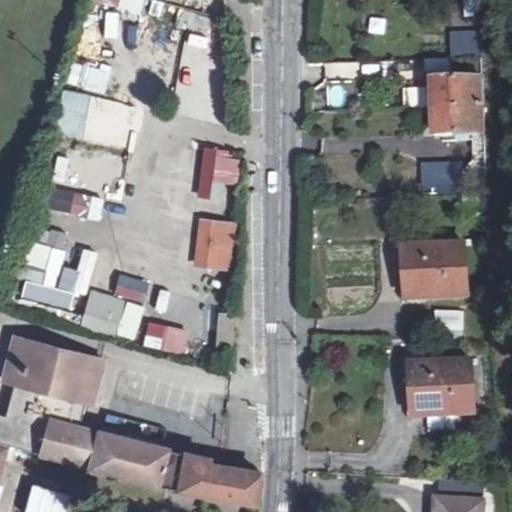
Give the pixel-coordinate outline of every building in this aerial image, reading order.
[(430,95),(431,110),(474,109),(472,84),(482,83),(481,60),(453,60),(451,60),(452,83),(430,84),(430,95)] [(73,63),(70,84),(87,86),(90,65),(73,63)] [(328,77),(359,77),(359,64),(328,65),(328,77)] [(348,110),(352,84),(331,82),(328,107),(348,110)] [(425,88),(406,89),(407,109),(426,108),(425,88)] [(474,109),(431,110),(432,125),(432,139),(475,138),(476,162),(463,172),(464,197),(487,196),(483,109),(474,109)] [(199,149),(196,187),(235,190),(238,152),(199,149)] [(97,215),(100,193),(45,187),(42,209),(97,215)] [(181,198),(178,223),(190,225),(194,200),(181,198)] [(233,268),(236,219),(197,217),(194,266),(233,268)] [(71,305),(74,291),(53,287),(64,231),(54,229),(45,277),(27,273),(22,296),(71,305)] [(174,263),(187,266),(193,239),(179,236),(174,263)] [(463,244),(404,249),(406,267),(409,302),(468,298),(463,244)] [(87,294),(98,251),(83,247),(72,290),(87,294)] [(127,295),(144,302),(151,284),(134,277),(127,295)] [(136,340),(146,305),(91,289),(81,324),(136,340)] [(466,313),(433,314),(434,341),(466,340),(466,313)] [(215,350),(232,351),(233,333),(235,317),(219,316),(215,350)] [(184,353),(189,328),(148,321),(144,347),(184,353)] [(0,383),(24,389),(90,406),(95,407),(107,360),(11,336),(0,377),(0,383)] [(464,360),(403,360),(403,384),(411,384),(411,399),(410,412),(463,413),(464,360)] [(45,421),(84,431),(86,422),(90,406),(24,389),(15,425),(0,420),(0,442),(10,445),(37,456),(45,421)] [(87,469),(94,429),(84,431),(45,421),(37,456),(87,469)] [(94,429),(87,469),(86,472),(174,495),(181,451),(120,435),(108,432),(94,429)] [(0,485),(10,445),(0,442),(0,485)] [(181,451),(174,495),(259,508),(261,494),(263,473),(211,465),(212,457),(181,451)]
